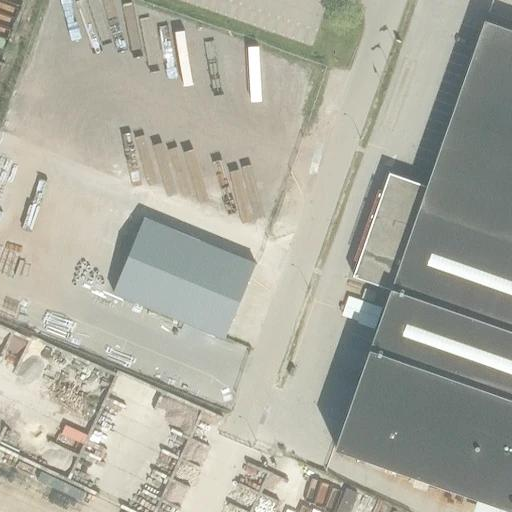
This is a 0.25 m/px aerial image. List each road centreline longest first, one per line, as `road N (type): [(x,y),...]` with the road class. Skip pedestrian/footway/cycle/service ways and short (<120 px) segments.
road 1 (unclassified): [(248,411),(389,0)]
road 2 (unknown): [(55,59),(326,184)]
